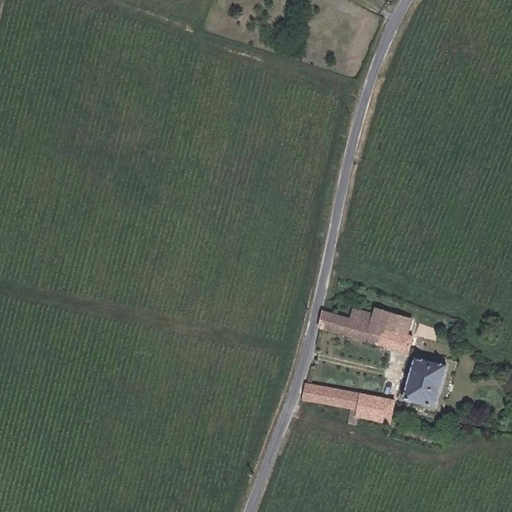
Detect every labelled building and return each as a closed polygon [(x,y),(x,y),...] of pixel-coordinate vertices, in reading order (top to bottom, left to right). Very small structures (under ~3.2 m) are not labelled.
[(411,319),(376,309),(375,315),(372,325),(407,335),(411,319)] [(355,311),(353,320),(372,325),(375,315),(355,311)] [(353,320),(324,312),(320,328),(408,354),(412,337),(407,335),(372,325),(353,320)] [(447,368),(415,359),(411,373),(409,375),(406,387),(408,387),(405,401),(436,409),(441,394),(443,394),(445,383),(443,383),(447,368)] [(350,410),(347,425),(354,427),(356,419),(390,425),(395,402),(306,386),(303,402),(350,410)] [(459,431),(461,424),(455,422),(452,429),(459,431)]
